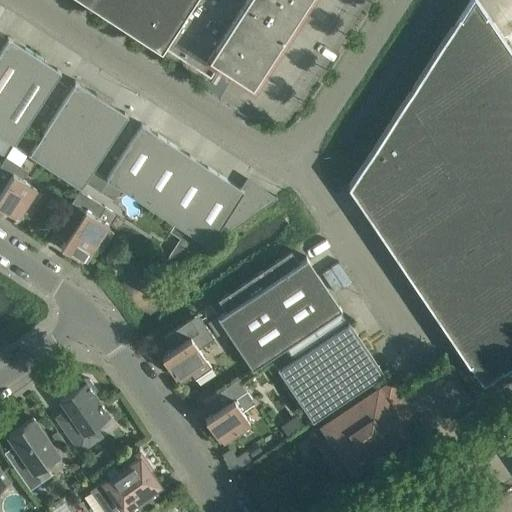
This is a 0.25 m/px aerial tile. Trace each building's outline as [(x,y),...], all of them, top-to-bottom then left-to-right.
[(82,0),(110,18),(125,28),(161,51),(164,46),(210,75),(218,62),(236,73),(251,84),(290,25),(292,22),(289,20),(296,10),(298,11),(300,8),(305,0),(82,0)] [(468,0),(451,26),(348,185),(364,208),(462,353),(465,351),(483,378),(510,359),(511,362),(511,361),(511,49),(493,22),(487,12),(486,13),(477,0),(468,0)] [(0,133),(14,143),(60,71),(7,36),(7,37),(8,38),(0,49),(0,133)] [(28,151),(28,152),(81,186),(128,114),(74,80),(74,81),(75,81),(29,151),(28,151)] [(141,123),(106,177),(208,244),(216,232),(221,235),(277,197),(276,196),(272,198),(248,182),(243,189),(141,123)] [(35,188),(36,189),(37,188),(22,178),(28,170),(6,155),(0,163),(0,165),(11,173),(0,190),(0,205),(14,214),(15,212),(18,214),(35,188)] [(120,186),(96,171),(89,182),(112,198),(120,186)] [(115,213),(105,206),(80,190),(83,186),(82,186),(56,224),(68,232),(62,241),(60,244),(81,258),(82,256),(85,258),(94,245),(100,249),(111,231),(105,228),(115,213)] [(286,346),(332,314),(341,309),(306,256),(305,256),(305,258),(298,262),(291,251),(218,300),(226,311),(219,316),(218,315),(217,315),(252,368),(270,357),(286,346)] [(164,352),(161,355),(166,361),(174,375),(176,373),(179,377),(189,370),(205,360),(206,361),(207,360),(199,348),(214,338),(197,313),(190,318),(164,336),(172,348),(164,352)] [(217,316),(209,321),(218,334),(219,334),(226,329),(217,316)] [(286,346),(270,357),(277,367),(278,369),(312,420),(319,415),(370,381),(384,372),(348,319),(347,320),(348,321),(340,326),(294,357),(286,346)] [(447,358),(446,358),(438,364),(444,373),(453,367),(447,358)] [(94,424),(109,414),(94,391),(97,389),(90,378),(84,377),(73,385),(76,388),(60,399),(67,409),(56,416),(79,450),(98,437),(99,432),(94,424)] [(234,381),(203,400),(211,413),(208,415),(205,417),(209,424),(218,437),(220,436),(222,439),(248,422),(249,423),(250,423),(242,410),(254,402),(242,383),(238,378),(234,381)] [(324,422),(322,424),(324,427),(312,435),(339,474),(351,466),(353,470),(408,433),(407,432),(402,425),(414,418),(391,382),(379,390),(377,387),(375,388),(370,381),(319,415),(324,422)] [(22,455),(12,462),(30,489),(52,474),(44,463),(58,453),(33,417),(8,434),(22,455)] [(106,511),(138,511),(152,503),(145,493),(158,483),(148,470),(151,467),(140,451),(123,462),(126,466),(91,490),(106,511)] [(0,485),(9,480),(0,467),(0,485)]
